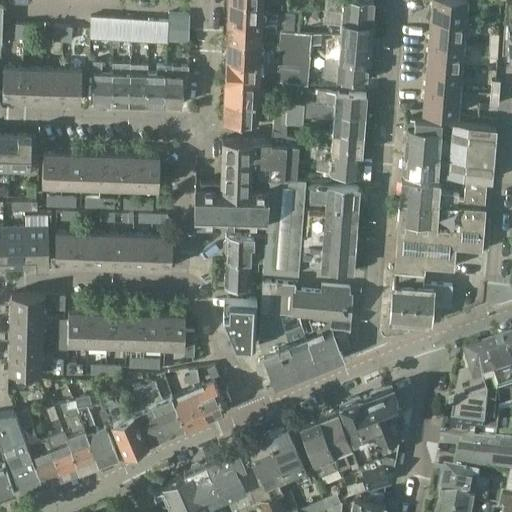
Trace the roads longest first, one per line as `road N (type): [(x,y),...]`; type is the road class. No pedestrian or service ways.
road 1 (residential): [(371,365),(408,0)]
road 2 (residential): [(0,112),(203,110)]
road 3 (residential): [(181,275),(0,283)]
road 4 (residential): [(511,145),(494,320)]
road 5 (residential): [(415,511),(430,342)]
road 6 (residential): [(181,275),(184,159),(203,110)]
road 7 (residential): [(258,413),(181,275)]
road 8 (residential): [(139,466),(258,413)]
road 9 (residential): [(0,408),(0,283)]
road 10 (residential): [(258,413),(371,365)]
